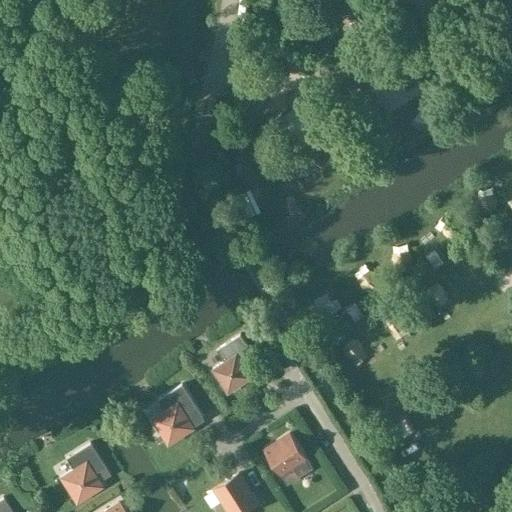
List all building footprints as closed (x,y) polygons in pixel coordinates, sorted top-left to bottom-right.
[(511,0),(495,0),(507,16),(511,12),(511,0)] [(425,97),(414,118),(422,123),(435,102),(425,97)] [(218,155),(236,155),(236,141),(218,141),(218,155)] [(435,249),(426,254),(435,267),(443,261),(435,249)] [(355,302),(347,307),(355,320),(364,314),(355,302)] [(254,369),(260,365),(240,333),(216,349),(224,361),(212,368),(228,392),(251,376),(246,368),(247,363),(249,361),(254,369)] [(187,418),(188,413),(190,411),(196,419),(202,415),(182,383),(158,399),(165,410),(153,418),(169,442),(192,427),(187,418)] [(289,433),(265,449),(281,474),(294,465),(299,473),(311,466),(289,433)] [(94,477),(95,472),(98,470),(103,478),(109,474),(89,442),(65,457),(73,469),(61,477),(76,500),(100,485),(94,477)] [(230,511),(241,511),(257,502),(238,472),(207,493),(207,494),(214,490),(221,501),(223,500),(230,511)] [(12,511),(3,497),(0,498),(0,511),(12,511)] [(125,511),(119,502),(102,511),(125,511)]
